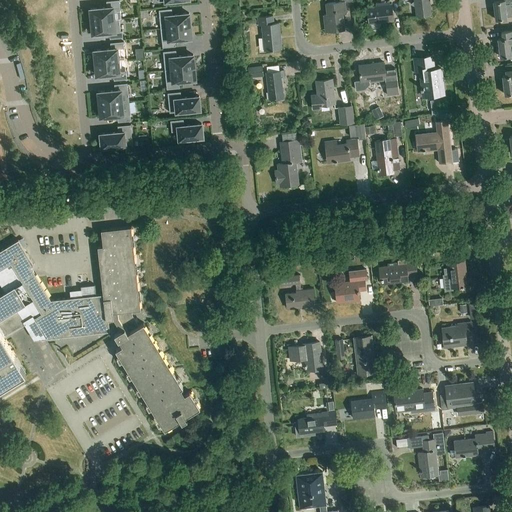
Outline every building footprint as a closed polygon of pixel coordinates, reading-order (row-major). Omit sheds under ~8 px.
[(89,9),(90,22),(119,19),(116,19),(115,12),(121,11),(119,0),(107,1),(107,7),(89,9)] [(342,0),(342,2),(327,4),(328,15),(324,16),(326,31),(344,29),(343,13),(346,13),(345,2),(353,1),(352,0),(342,0)] [(430,0),(415,0),(417,15),(432,14),(430,0)] [(499,1),(494,1),(496,19),(508,18),(508,17),(511,16),(511,0),(503,0),(504,0),(499,1)] [(370,24),(371,23),(372,26),(373,28),(376,29),(378,28),(380,27),(381,24),(381,22),(395,21),(393,3),(368,6),(370,24)] [(167,20),(168,28),(191,26),(189,13),(173,15),(172,8),(159,9),(160,21),(167,20)] [(259,25),(262,25),(265,51),(282,49),(279,23),(274,23),(273,16),(258,17),(259,25)] [(119,19),(90,22),(92,35),(110,34),(110,39),(123,38),(122,30),(120,30),(119,19)] [(191,26),(168,28),(168,35),(162,36),(163,47),(176,46),(175,40),(192,38),(191,26)] [(500,44),(500,50),(499,52),(500,54),(501,54),(501,56),(511,55),(511,59),(511,30),(503,31),(504,38),(499,38),(499,40),(497,40),(498,45),(500,44)] [(93,50),(95,63),(121,60),(120,52),(125,52),(124,41),(111,42),(111,48),(93,50)] [(166,70),(172,69),(195,67),(194,55),(178,56),(177,50),(164,51),(166,70)] [(441,69),(435,69),(433,56),(414,59),(416,72),(420,71),(423,96),(445,94),(441,69)] [(121,60),(95,63),(96,76),(114,75),(114,80),(127,79),(126,68),(122,68),(121,60)] [(370,84),(370,81),(386,80),(386,82),(388,94),(399,93),(396,69),(393,69),(385,70),(384,62),(370,64),(370,65),(360,67),(361,80),(355,81),(356,90),(365,89),(370,84)] [(503,76),(505,94),(511,92),(511,64),(505,65),(506,75),(503,76)] [(248,67),(250,78),(264,76),(262,65),(248,67)] [(195,67),(172,69),(173,81),(167,81),(167,89),(180,88),(180,81),(196,80),(195,67)] [(284,98),(281,78),(285,77),(284,71),(266,73),(270,99),(284,98)] [(336,104),(333,79),(316,81),(318,95),(312,95),(313,109),(321,109),(321,105),(336,104)] [(97,91),(99,104),(129,102),(128,82),(115,84),(115,89),(97,91)] [(182,98),(181,92),(168,93),(170,112),(177,112),(201,110),(199,97),(182,98)] [(129,102),(99,104),(100,118),(118,116),(118,121),(131,120),(129,102)] [(338,106),(340,124),(355,123),(353,105),(338,106)] [(380,106),(372,110),(376,119),(384,116),(380,106)] [(183,119),(171,120),(171,127),(176,127),(177,141),(205,137),(203,122),(184,124),(183,119)] [(436,122),(437,131),(417,134),(419,151),(438,148),(440,163),(453,161),(448,120),(436,122)] [(401,121),(393,122),(394,133),(402,132),(401,121)] [(364,123),(349,125),(351,136),(359,136),(359,139),(366,138),(364,123)] [(119,130),(99,132),(101,148),(128,146),(128,145),(133,144),(131,125),(118,126),(119,130)] [(373,125),(365,126),(366,134),(374,133),(373,125)] [(395,172),(395,169),(401,168),(400,167),(397,137),(376,140),(380,174),(395,172)] [(348,143),(337,145),(337,140),(326,141),(328,154),(330,154),(331,162),(350,160),(350,156),(360,155),(357,138),(347,140),(348,143)] [(282,142),(285,162),(278,163),(279,170),(275,171),(277,184),(280,183),(280,186),(299,184),(296,162),(302,162),(300,139),(282,142)] [(3,211),(0,211),(0,213),(1,222),(4,222),(16,221),(47,218),(73,215),(72,203),(3,211)] [(0,388),(8,384),(23,374),(27,372),(25,368),(23,365),(12,347),(5,336),(11,333),(25,324),(28,329),(32,326),(37,323),(45,337),(107,330),(107,322),(109,321),(114,321),(120,330),(114,334),(118,340),(119,340),(123,346),(116,350),(166,427),(167,429),(178,422),(181,419),(183,418),(184,420),(189,417),(188,415),(202,406),(191,390),(186,393),(182,387),(184,386),(143,323),(138,326),(131,315),(131,311),(140,309),(131,226),(101,230),(103,246),(97,247),(102,294),(82,296),(81,289),(69,291),(70,298),(50,300),(36,278),(32,271),(30,267),(33,265),(34,265),(24,247),(19,240),(19,239),(18,240),(0,250),(0,283),(5,292),(0,294),(0,388)] [(23,238),(19,240),(24,247),(27,245),(23,238)] [(453,289),(453,288),(468,286),(465,260),(459,261),(457,251),(446,252),(447,263),(449,263),(450,268),(445,268),(445,274),(444,275),(446,290),(453,289)] [(406,260),(406,261),(388,264),(389,266),(380,267),(382,284),(408,280),(408,275),(417,274),(415,259),(406,260)] [(337,260),(329,261),(330,269),(338,268),(337,260)] [(335,283),(337,303),(360,300),(359,290),(366,289),(365,280),(368,280),(367,269),(350,271),(351,282),(335,283)] [(281,285),(285,285),(296,283),(297,292),(286,293),(288,309),(315,305),(313,288),(301,290),(300,275),(281,277),(281,285)] [(458,324),(458,326),(443,328),(445,347),(467,344),(466,334),(473,333),(472,322),(458,324)] [(377,372),(373,336),(353,338),(358,374),(377,372)] [(345,358),(343,338),(335,339),(337,359),(345,358)] [(303,344),(303,346),(289,347),(291,360),(306,359),(307,370),(323,368),(320,342),(303,344)] [(321,389),(334,387),(333,376),(325,377),(325,382),(320,383),(321,389)] [(449,407),(458,406),(459,414),(483,412),(482,403),(476,404),(473,383),(446,386),(449,407)] [(396,412),(412,410),(412,412),(434,409),(432,392),(423,393),(423,389),(394,392),(396,412)] [(385,392),(372,394),(373,399),(352,401),(354,418),(375,415),(374,407),(387,405),(385,392)] [(299,419),(299,422),(296,423),(297,438),(310,436),(310,432),(324,430),(324,426),(337,424),(335,411),(323,412),(323,413),(308,415),(308,418),(299,419)] [(459,427),(458,418),(453,418),(453,412),(445,413),(446,428),(459,427)] [(445,452),(443,432),(434,433),(434,439),(429,440),(429,435),(408,437),(410,447),(424,445),(424,452),(419,452),(422,476),(439,474),(436,453),(445,452)] [(478,451),(488,450),(486,433),(476,434),(476,438),(455,441),(456,449),(459,448),(460,456),(479,454),(478,451)] [(296,475),(300,509),(320,507),(321,511),(320,511),(339,511),(339,510),(328,511),(323,472),(296,475)]
